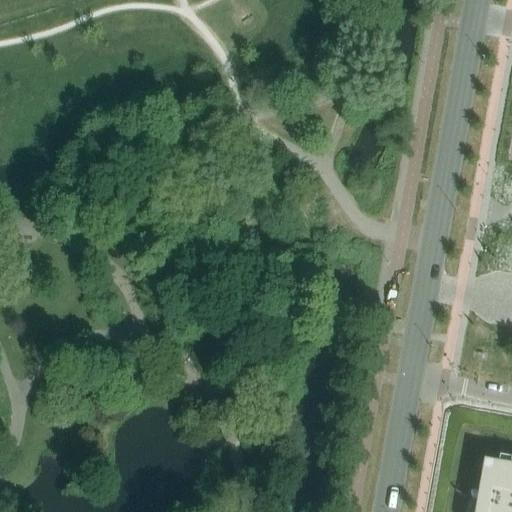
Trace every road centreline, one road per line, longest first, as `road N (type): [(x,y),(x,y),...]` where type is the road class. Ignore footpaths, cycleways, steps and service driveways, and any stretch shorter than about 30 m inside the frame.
road 1 (tertiary): [(408,383),(476,0)]
road 2 (tertiary): [(385,511),(408,383)]
